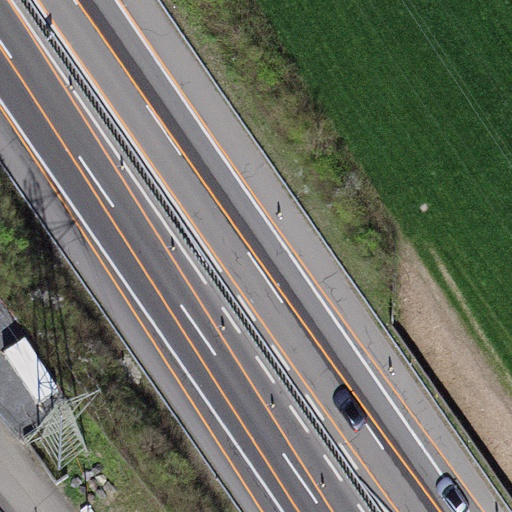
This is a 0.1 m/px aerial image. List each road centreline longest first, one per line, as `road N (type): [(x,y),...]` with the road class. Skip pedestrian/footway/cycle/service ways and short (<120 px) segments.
road 1 (motorway): [(425,511),(72,0)]
road 2 (motorway): [(0,40),(323,511)]
